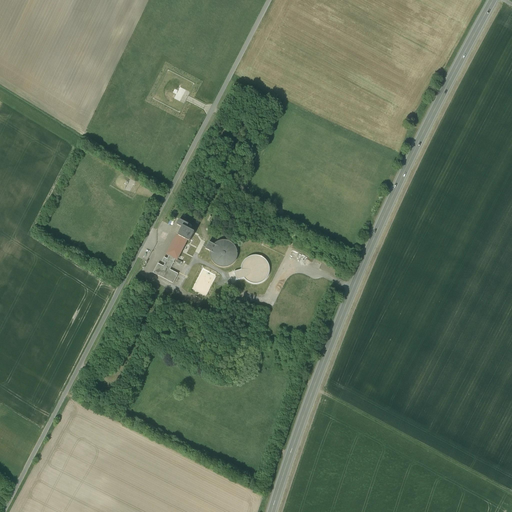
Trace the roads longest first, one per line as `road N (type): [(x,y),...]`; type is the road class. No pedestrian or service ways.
road 1 (unclassified): [(4,511),(265,6)]
road 2 (secondary): [(493,0),(353,286),(271,511)]
road 3 (track): [(511,493),(314,384)]
